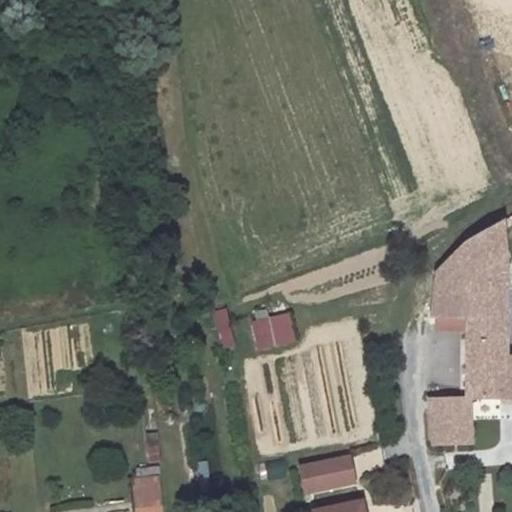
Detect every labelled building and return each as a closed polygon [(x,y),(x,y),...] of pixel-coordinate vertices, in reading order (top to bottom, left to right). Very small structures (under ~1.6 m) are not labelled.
[(466,330),(466,344),(505,344),(504,261),(501,223),(467,243),(466,330)] [(431,317),(436,330),(466,330),(467,243),(436,274),(431,317)] [(224,348),(233,346),(225,312),(216,314),(224,348)] [(257,350),(295,342),(289,315),(251,323),(257,350)] [(505,344),(466,344),(466,398),(466,399),(468,399),(511,398),(511,359),(505,359),(505,344)] [(466,398),(428,400),(432,446),(471,445),(468,399),(466,399),(466,398)] [(380,450),(361,454),(364,471),(383,468),(380,450)] [(348,457),(309,466),(314,490),(353,482),(348,457)] [(263,464),(266,481),(284,478),(281,461),(263,464)] [(207,463),(195,463),(197,491),(208,491),(207,463)] [(309,466),(299,468),(305,492),(314,490),(309,466)] [(149,478),(133,479),(136,511),(160,511),(156,467),(148,468),(149,478)] [(491,511),(490,475),(477,476),(478,511),(491,511)] [(362,511),(360,502),(314,511),(362,511)]
